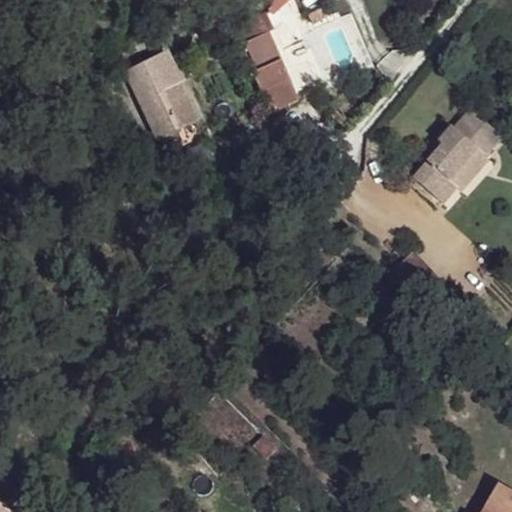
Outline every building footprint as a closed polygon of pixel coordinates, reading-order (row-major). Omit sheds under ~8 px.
[(186,0),(192,9),(209,0),(186,0)] [(267,0),(275,9),(287,0),(267,0)] [(203,118),(183,84),(166,50),(127,72),(160,139),(179,131),(203,118)] [(294,101),(261,67),(239,54),(224,74),(243,94),(278,123),(291,107),(294,101)] [(300,69),(287,75),(297,95),(309,89),(300,69)] [(448,145),(435,160),(453,176),(474,156),(488,152),(502,137),(474,108),(450,129),(442,139),(448,145)] [(63,166),(52,157),(43,167),(55,177),(63,166)] [(453,176),(435,160),(417,180),(445,204),(463,184),(453,176)] [(413,254),(396,273),(437,315),(453,296),(413,254)] [(469,309),(453,296),(437,315),(452,327),(469,309)] [(511,511),(511,490),(494,479),(472,511),(511,511)]
